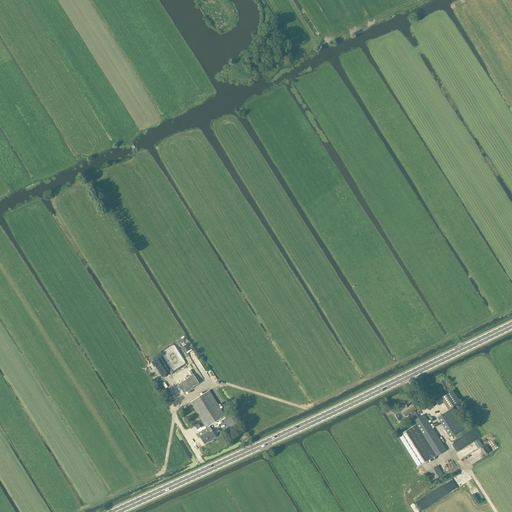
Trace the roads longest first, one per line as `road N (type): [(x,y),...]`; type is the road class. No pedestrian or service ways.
road 1 (secondary): [(116,511),(511,325)]
road 2 (track): [(179,399),(171,413),(194,457),(157,475),(132,472),(0,262)]
